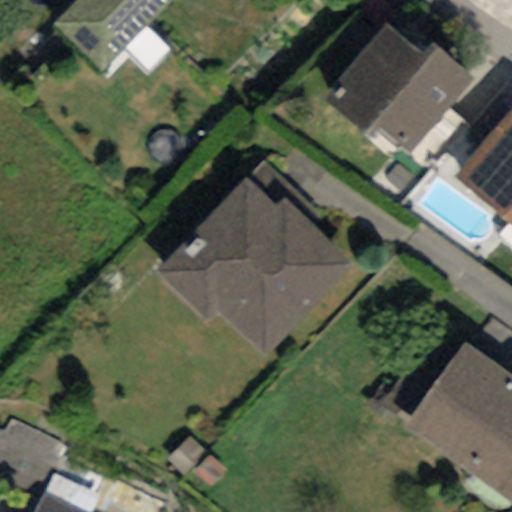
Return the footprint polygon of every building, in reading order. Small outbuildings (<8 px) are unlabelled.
[(72,0),(51,21),(102,72),(175,0),(72,0)] [(422,55),(385,24),(322,98),(371,139),(380,129),(410,154),(473,79),(431,44),(422,55)] [(511,106),(453,177),(511,226),(511,106)] [(263,160),(245,178),(273,206),(282,198),(303,219),(312,209),(263,160)] [(245,178),(153,273),(206,323),(217,312),(263,356),(351,265),(303,219),(282,198),(273,206),(245,178)] [(511,376),(464,343),(404,429),(511,504),(511,503),(511,376)] [(79,511),(42,494),(32,511),(79,511)]
